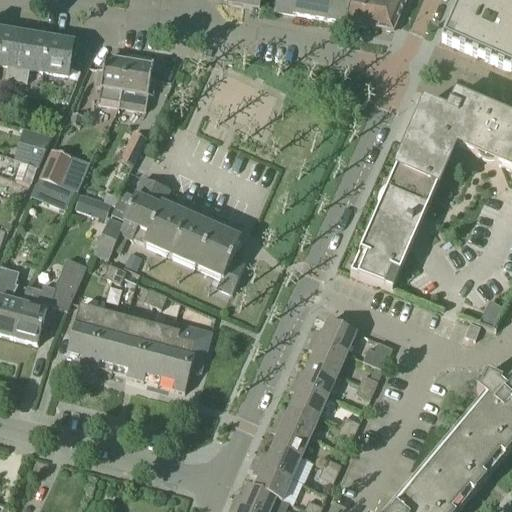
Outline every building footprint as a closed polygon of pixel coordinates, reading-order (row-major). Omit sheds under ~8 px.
[(260,0),(228,0),(227,6),(259,12),(260,0)] [(294,0),(291,17),(343,26),(347,0),(294,0)] [(347,0),(343,26),(367,30),(372,0),(347,0)] [(407,0),(372,0),(367,30),(389,34),(394,32),(407,0)] [(511,80),(511,10),(487,0),(457,0),(438,45),(485,65),(484,68),(511,80)] [(0,111),(2,96),(15,98),(25,39),(1,35),(0,40),(0,111)] [(15,98),(38,102),(48,43),(25,39),(15,98)] [(66,46),(48,43),(38,102),(67,107),(73,95),(80,77),(71,73),(69,76),(68,76),(72,54),(76,51),(70,43),(66,46)] [(119,110),(126,66),(105,63),(103,74),(98,73),(95,90),(100,91),(98,107),(119,110)] [(126,66),(119,110),(145,115),(148,99),(151,100),(153,83),(150,82),(152,71),(126,66)] [(511,125),(452,99),(445,118),(426,110),(408,150),(406,150),(407,149),(406,148),(349,278),(391,294),(399,275),(434,192),(437,193),(455,152),(511,176),(511,125)] [(54,136),(61,121),(49,116),(42,130),(54,136)] [(71,119),(69,129),(80,131),(82,120),(71,119)] [(20,166),(37,170),(38,171),(51,141),(22,133),(13,164),(20,166)] [(131,171),(140,154),(128,147),(119,165),(131,171)] [(56,190),(60,191),(71,161),(50,154),(39,183),(56,189),(56,190)] [(20,166),(14,184),(30,189),(37,170),(20,166)] [(37,183),(29,200),(47,207),(56,189),(37,183)] [(169,194),(144,183),(142,183),(123,227),(109,220),(92,258),(107,265),(119,238),(223,284),(219,293),(231,299),(244,269),(232,264),(239,246),(162,212),(169,194)] [(22,308),(13,343),(36,349),(48,305),(50,305),(49,309),(66,317),(86,272),(67,264),(54,292),(42,289),(41,294),(27,291),(25,295),(22,308)] [(103,281),(111,285),(116,272),(108,269),(103,281)] [(0,339),(13,343),(22,308),(12,305),(17,290),(15,289),(18,277),(0,271),(0,339)] [(125,276),(116,272),(111,285),(120,288),(125,276)] [(143,306),(152,310),(158,297),(149,293),(143,306)] [(152,310),(161,314),(166,301),(158,297),(152,310)] [(492,329),(502,311),(484,301),(474,319),(492,329)] [(80,308),(66,357),(81,361),(79,369),(97,373),(99,366),(113,370),(127,321),(80,308)] [(128,374),(126,381),(143,386),(145,378),(159,382),(173,333),(172,333),(127,321),(113,370),(128,374)] [(316,334),(312,343),(346,358),(355,337),(328,324),(322,336),(316,334)] [(480,331),(469,327),(464,341),(474,345),(480,331)] [(173,333),(159,382),(174,386),(172,394),(184,397),(190,375),(200,378),(211,338),(198,334),(196,340),(173,333)] [(309,367),(336,379),(346,358),(312,343),(308,353),(314,356),(309,367)] [(374,371),(382,375),(392,353),(377,346),(373,356),(368,353),(362,365),(374,370),(374,371)] [(298,375),(294,384),(327,399),(336,379),(309,367),(304,378),(298,375)] [(511,388),(506,395),(500,389),(501,386),(483,378),(475,394),(487,404),(396,511),(454,511),(459,507),(463,510),(463,509),(460,506),(468,496),(472,499),(486,484),(481,480),(490,470),(493,473),(494,472),(490,469),(499,459),(503,463),(511,452),(511,388)] [(377,386),(363,380),(359,389),(373,395),(377,386)] [(290,409),(318,421),(327,399),(294,384),(289,395),(295,397),(290,409)] [(355,398),(369,404),(373,395),(359,389),(355,398)] [(279,417),(275,426),(309,441),(318,421),(290,409),(286,420),(279,417)] [(359,428),(344,421),(340,431),(355,437),(359,428)] [(299,462),(309,441),(275,426),(271,436),(277,439),(272,451),(299,462)] [(355,437),(340,431),(336,440),(351,446),(355,437)] [(261,459),(257,468),(290,483),(299,462),(272,451),(267,461),(261,459)] [(326,463),(322,472),(337,479),(341,470),(326,463)] [(275,502),(280,505),(290,483),(257,468),(252,478),(259,481),(254,492),(275,501),(275,502)] [(318,482),(333,488),(337,479),(322,472),(318,482)] [(286,511),(288,508),(280,505),(275,502),(275,501),(254,492),(248,489),(242,501),(236,498),(232,508),(240,511),(286,511)]
